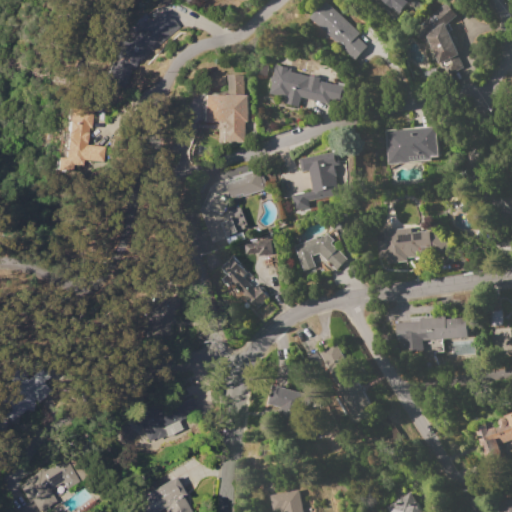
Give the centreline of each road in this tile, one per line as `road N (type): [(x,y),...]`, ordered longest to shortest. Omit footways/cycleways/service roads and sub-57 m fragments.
road 1 (residential): [(511,217),(480,195),(471,168),(484,87),(509,43),(492,0),(255,22),(202,43),(174,61),(166,174),(213,356)]
road 2 (residential): [(484,87),(351,117),(166,174)]
road 3 (residential): [(511,281),(305,304),(252,351)]
road 4 (residential): [(343,301),(456,484),(463,511)]
road 5 (residential): [(252,351),(233,372),(213,356),(63,384)]
road 6 (residential): [(233,372),(223,511)]
